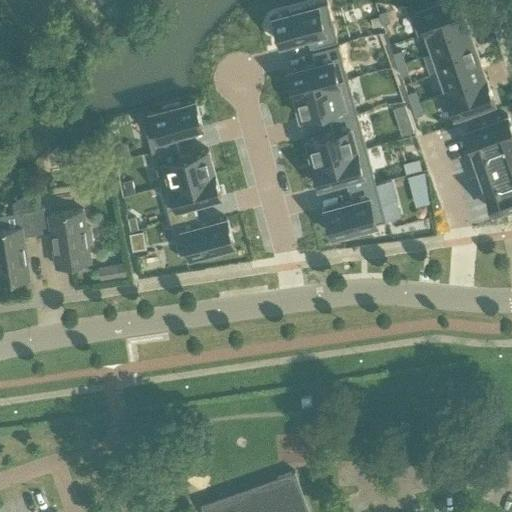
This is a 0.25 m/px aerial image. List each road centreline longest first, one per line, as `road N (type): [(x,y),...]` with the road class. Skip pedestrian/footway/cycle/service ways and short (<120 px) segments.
road 1 (tertiary): [(0,347),(296,300)]
road 2 (residential): [(237,75),(296,300)]
road 3 (residential): [(429,135),(463,241),(458,298)]
road 4 (tertiary): [(296,300),(369,292),(458,298)]
